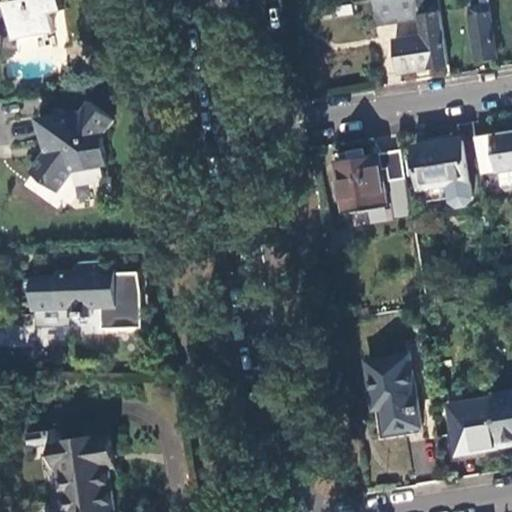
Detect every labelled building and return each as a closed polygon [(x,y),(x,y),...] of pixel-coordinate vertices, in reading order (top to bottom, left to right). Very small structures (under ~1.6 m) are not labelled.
[(24,0),(25,2),(12,5),(18,41),(56,33),(54,17),(66,14),(64,0),(24,0)] [(449,64),(437,0),(374,0),(379,25),(402,21),(401,17),(418,14),(422,35),(394,40),(400,73),(449,64)] [(480,59),(499,56),(491,5),(471,7),(480,59)] [(81,112),(44,118),(47,142),(52,141),(54,152),(49,153),(49,155),(43,156),(34,168),(34,176),(61,192),(77,171),(111,166),(106,132),(110,132),(117,124),(93,104),(85,115),(81,112)] [(511,130),(477,136),(483,173),(500,171),(503,186),(510,190),(511,189),(511,130)] [(464,137),(416,145),(424,188),(452,183),(471,180),(464,137)] [(400,201),(412,199),(403,149),(338,161),(347,214),(390,206),(387,182),(397,181),(400,201)] [(471,180),(452,183),(454,196),(455,199),(461,204),(469,203),(474,196),(471,180)] [(452,183),(424,188),(426,201),(454,196),(452,183)] [(145,292),(142,273),(116,274),(117,270),(101,270),(101,263),(76,264),(76,272),(58,273),(58,280),(31,282),(26,285),(26,290),(29,293),(34,294),(36,311),(60,310),(60,306),(70,305),(72,317),(94,316),(94,308),(104,308),(106,329),(146,328),(145,292)] [(445,294),(428,296),(429,306),(446,303),(445,294)] [(412,298),(414,309),(420,308),(429,306),(428,296),(412,298)] [(425,426),(412,355),(371,362),(377,400),(386,399),(391,432),(425,426)] [(511,390),(494,394),(495,397),(503,448),(511,446),(511,390)] [(480,452),(503,448),(495,397),(450,405),(457,451),(479,447),(480,452)] [(113,432),(49,443),(53,468),(58,471),(65,511),(116,511),(116,510),(120,509),(113,464),(118,463),(113,432)]
